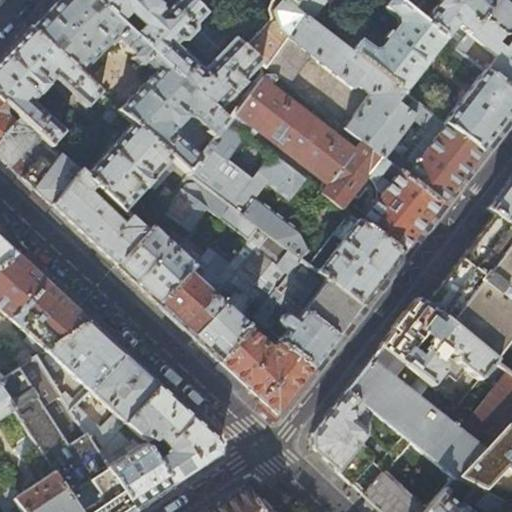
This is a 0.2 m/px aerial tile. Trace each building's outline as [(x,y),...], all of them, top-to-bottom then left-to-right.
[(94,2),(91,0),(53,0),(48,6),(26,29),(49,49),(58,40),(64,47),(56,55),(79,77),(116,40),(132,55),(130,58),(140,66),(144,62),(151,68),(153,67),(156,69),(117,110),(118,112),(131,122),(172,159),(188,173),(198,158),(175,137),(174,129),(184,118),(192,117),(214,137),(225,121),(226,120),(217,112),(192,89),(185,96),(175,87),(181,80),(100,8),(91,16),(85,11),(94,2)] [(188,0),(91,0),(94,2),(100,8),(181,80),(192,89),(217,112),(243,84),(248,90),(249,89),(242,81),(259,63),(242,49),(232,39),(201,70),(173,47),(178,42),(179,44),(183,43),(194,30),(195,26),(194,24),(203,14),(188,0)] [(293,5),(287,0),(270,0),(270,1),(267,10),(269,17),(242,49),(259,63),(264,68),(303,14),(293,5)] [(296,0),(293,5),(303,14),(341,44),(350,32),(353,27),(317,0),(296,0)] [(408,12),(397,3),(392,0),(378,0),(385,5),(384,6),(397,16),(398,23),(378,49),(373,50),(359,39),(359,40),(350,32),(341,44),(403,92),(443,39),(420,22),(408,12)] [(399,0),(397,3),(408,12),(417,0),(435,0),(437,1),(420,22),(443,39),(454,24),(467,33),(494,0),(399,0)] [(511,11),(499,0),(494,0),(467,33),(454,49),(462,55),(472,43),(472,39),(495,57),(489,65),(483,61),(478,67),(483,71),(511,94),(511,11)] [(341,44),(303,14),(264,68),(285,84),(304,60),(303,59),(303,56),(305,52),(352,88),(356,85),(369,96),(343,129),(360,142),(382,159),(391,147),(397,152),(400,147),(394,143),(412,119),(422,126),(416,133),(422,138),(407,158),(403,154),(402,156),(414,165),(405,176),(440,204),(450,190),(467,169),(480,152),(443,123),(403,92),(341,44)] [(56,55),(49,49),(26,29),(11,44),(0,55),(0,101),(6,107),(19,119),(51,147),(63,134),(31,104),(54,78),(87,108),(100,95),(79,77),(56,55)] [(500,127),(511,110),(511,94),(483,71),(443,123),(480,152),(500,127)] [(258,76),(249,89),(248,90),(232,113),(326,184),(320,194),(340,209),(368,174),(386,189),(359,223),(400,255),(421,228),(440,204),(405,176),(382,159),(360,142),(354,150),(258,76)] [(6,107),(0,101),(0,139),(12,126),(4,119),(2,111),(6,107)] [(109,122),(118,112),(117,110),(112,106),(103,115),(109,122)] [(51,207),(77,171),(51,147),(19,119),(12,126),(0,139),(0,160),(3,163),(51,207)] [(225,121),(214,137),(198,158),(188,173),(187,174),(240,215),(264,184),(287,202),(303,181),(225,121)] [(123,212),(172,159),(131,122),(82,175),(93,186),(123,212)] [(82,175),(77,171),(51,207),(77,232),(114,266),(145,232),(129,218),(127,216),(120,224),(86,194),(93,186),(82,175)] [(244,218),(240,215),(187,174),(150,225),(145,232),(114,266),(131,282),(157,306),(199,262),(180,245),(173,252),(158,239),(171,220),(187,232),(203,210),(247,241),(257,228),(244,218)] [(511,185),(507,182),(501,189),(485,209),(493,215),(511,229),(511,185)] [(244,218),(257,228),(300,261),(360,306),(392,265),(400,255),(359,223),(347,215),(315,258),(307,251),(299,232),(257,202),(244,218)] [(131,215),(129,218),(145,232),(150,225),(146,217),(131,215)] [(511,229),(493,215),(492,216),(459,260),(423,305),(491,359),(511,332),(511,229)] [(300,261),(257,228),(247,241),(226,268),(220,275),(230,283),(260,245),(293,270),(300,261)] [(0,240),(0,265),(15,254),(0,240)] [(199,260),(200,261),(220,276),(220,275),(226,268),(205,252),(199,260)] [(44,281),(15,254),(0,265),(0,311),(25,334),(18,342),(25,349),(33,341),(43,350),(87,321),(44,281)] [(230,283),(220,275),(220,276),(200,261),(199,262),(157,306),(184,331),(217,362),(246,327),(243,324),(244,310),(253,301),(230,283)] [(360,306),(300,261),(293,270),(274,292),(336,337),(352,316),(360,306)] [(312,368),(325,352),(336,337),(274,292),(253,317),(278,342),(312,368)] [(398,321),(379,346),(417,375),(437,391),(448,375),(456,381),(465,370),(477,380),(492,361),(491,359),(423,305),(415,299),(398,321)] [(102,335),(87,321),(43,350),(33,357),(49,381),(61,367),(84,388),(72,400),(69,398),(62,402),(70,413),(75,407),(89,392),(123,355),(102,335)] [(271,351),(246,327),(217,362),(244,387),(275,416),(295,390),(312,368),(278,342),(271,351)] [(406,389),(417,375),(379,346),(368,359),(327,413),(310,434),(311,449),(325,462),(350,485),(371,462),(382,472),(361,495),(378,511),(423,511),(425,510),(384,471),(409,444),(453,479),(455,477),(511,416),(511,417),(511,416),(511,376),(505,371),(459,431),(406,389)] [(138,369),(123,355),(89,392),(113,415),(99,429),(75,407),(70,413),(87,439),(94,436),(102,448),(115,433),(123,424),(158,387),(138,369)] [(33,357),(1,379),(0,379),(0,394),(11,411),(36,448),(67,496),(88,482),(96,495),(93,497),(96,501),(78,511),(131,511),(133,511),(106,468),(96,453),(87,439),(70,413),(62,402),(49,381),(33,357)] [(171,486),(191,473),(218,456),(218,443),(179,406),(158,387),(123,424),(141,441),(147,442),(153,436),(157,440),(147,449),(171,486)] [(0,417),(11,411),(0,394),(0,417)] [(511,417),(511,416),(455,477),(462,481),(473,487),(486,493),(511,506),(511,417)] [(127,445),(115,433),(102,448),(102,449),(110,456),(127,445)] [(102,449),(102,448),(94,436),(87,439),(96,453),(102,449)] [(140,445),(106,468),(133,511),(150,500),(171,486),(146,446),(140,445)] [(77,511),(67,496),(36,448),(20,459),(36,484),(19,496),(13,487),(16,483),(9,472),(0,477),(0,479),(2,483),(17,505),(21,511),(77,511)] [(462,481),(455,477),(453,479),(425,510),(423,511),(469,511),(486,493),(473,487),(459,503),(453,504),(447,498),(462,481)] [(0,506),(3,511),(6,511),(17,505),(2,483),(0,484),(0,506)] [(202,511),(271,511),(266,507),(243,485),(210,507),(202,511)] [(511,511),(511,506),(486,493),(469,511),(511,511)]
